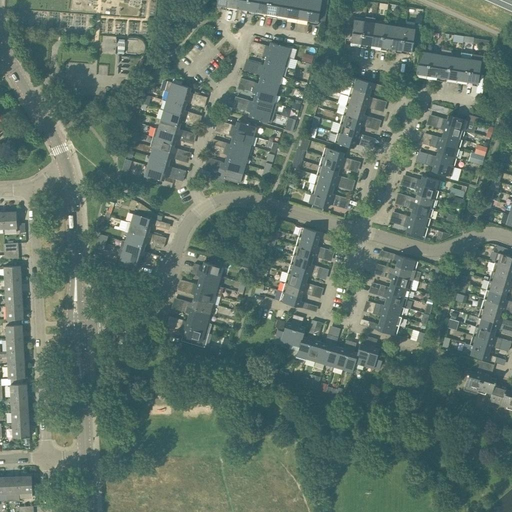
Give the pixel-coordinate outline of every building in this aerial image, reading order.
[(221,9),(227,10),(228,0),(217,0),(217,4),(221,5),(221,9)] [(237,8),(238,0),(228,0),(227,10),(233,11),(233,7),(237,8)] [(241,12),(247,13),(249,0),(238,0),(237,8),(241,8),(241,12)] [(254,10),(258,11),(259,0),(249,0),(247,13),(253,14),(254,10)] [(261,16),(267,17),(269,0),(259,0),(258,11),(262,12),(261,16)] [(274,14),(278,15),(280,0),(269,0),(267,17),(273,18),(274,14)] [(281,19),(287,20),(290,0),(280,0),(278,15),(282,15),(281,19)] [(300,0),(290,0),(287,20),(293,21),(294,17),(298,18),(300,0)] [(307,23),(310,0),(300,0),(298,18),(302,19),(301,22),(307,23)] [(321,0),(310,0),(307,23),(313,24),(314,21),(318,21),(321,0)] [(361,47),(365,20),(354,19),(351,41),(355,42),(355,46),(361,47)] [(371,45),(375,22),(365,20),(361,47),(367,48),(367,44),(371,45)] [(381,50),(385,24),(375,22),(371,45),(375,45),(375,49),(381,50)] [(388,47),(392,48),(395,25),(385,24),(381,50),(387,51),(388,47)] [(401,53),(405,27),(395,25),(392,48),(396,48),(395,52),(401,53)] [(416,29),(405,27),(401,53),(407,54),(408,50),(412,51),(416,29)] [(452,45),(472,48),(473,43),(478,43),(479,38),(454,34),(452,45)] [(260,48),(287,56),(290,47),(271,42),(269,46),(261,44),(260,48)] [(287,57),(287,56),(260,48),(258,54),(266,56),(265,60),(285,65),(288,66),(290,58),(287,57)] [(303,52),(302,59),(313,62),(315,55),(303,52)] [(426,78),(430,54),(420,52),(417,73),(421,74),(421,78),(426,78)] [(430,54),(426,78),(433,79),(433,76),(437,76),(440,55),(430,54)] [(441,81),(446,81),(450,57),(440,55),(437,76),(441,77),(441,81)] [(461,84),(467,85),(471,56),(461,55),(457,79),(461,80),(461,84)] [(460,58),(450,57),(446,81),(453,82),(453,79),(457,79),(460,58)] [(285,65),(265,60),(264,64),(256,62),(254,66),(282,75),(285,65)] [(481,61),(471,60),(467,85),(473,86),(474,82),(478,82),(481,61)] [(282,75),(254,66),(253,72),(261,75),(260,78),(279,84),(282,75)] [(351,87),(370,92),(371,88),(380,91),(382,85),(354,77),(351,87)] [(277,93),(279,84),(260,78),(259,83),(241,78),(240,82),(277,93)] [(165,90),(169,91),(206,102),(208,97),(190,92),(191,87),(168,81),(165,90)] [(277,93),(240,82),(238,88),(256,93),(255,96),(274,102),(277,93)] [(369,96),(370,92),(351,87),(348,96),(376,104),(378,99),(369,96)] [(206,102),(169,91),(166,101),(186,106),(187,102),(204,107),(206,102)] [(144,94),(141,103),(142,103),(147,105),(149,105),(151,96),(144,94)] [(271,112),(274,102),(255,96),(253,101),(245,99),(243,104),(271,112)] [(375,109),(376,104),(348,96),(345,105),(365,111),(366,106),(375,109)] [(294,99),(291,108),(299,110),(302,101),(294,99)] [(186,106),(166,101),(163,100),(161,109),(164,110),(191,118),(193,113),(184,110),(186,106)] [(271,112),(243,104),(242,109),(250,112),(249,116),(268,122),(271,112)] [(364,115),(365,111),(345,105),(343,114),(371,122),(372,117),(364,115)] [(191,118),(164,110),(161,119),(180,125),(181,121),(190,123),(191,118)] [(369,127),(371,122),(343,114),(340,123),(360,129),(361,125),(369,127)] [(439,117),(437,122),(465,130),(468,120),(448,115),(447,119),(439,117)] [(137,117),(130,145),(146,149),(150,135),(141,133),(145,119),(137,117)] [(161,119),(158,128),(186,136),(187,131),(179,129),(180,125),(161,119)] [(227,123),(226,128),(254,136),(256,127),(237,121),(236,125),(227,123)] [(443,133),(462,139),(465,130),(437,122),(436,127),(444,129),(443,133)] [(358,133),(360,129),(340,123),(337,132),(365,140),(367,136),(358,133)] [(158,128),(156,127),(153,137),(175,143),(176,139),(185,141),(186,136),(158,128)] [(232,139),(251,145),(254,136),(226,128),(224,133),(233,135),(232,139)] [(365,140),(337,132),(335,142),(354,148),(355,143),(364,146),(365,140)] [(459,148),(462,139),(443,133),(442,138),(433,135),(432,140),(459,148)] [(175,143),(153,137),(150,146),(153,147),(181,155),(182,150),(174,147),(175,143)] [(251,145),(232,139),(230,144),(222,141),(220,147),(248,155),(250,155),(253,146),(251,145)] [(437,152),(457,158),(459,148),(432,140),(430,145),(439,148),(437,152)] [(483,163),(485,145),(476,144),(475,152),(471,151),(470,161),(483,163)] [(150,156),(170,162),(171,157),(179,160),(181,155),(153,147),(150,156)] [(226,158),(246,164),(248,155),(220,147),(219,151),(227,154),(226,158)] [(296,147),(293,167),(300,168),(304,148),(296,147)] [(322,156),(350,164),(351,159),(343,157),(344,152),(325,147),(322,156)] [(457,158),(437,152),(436,156),(428,154),(426,159),(454,167),(457,158)] [(268,155),(264,174),(269,175),(273,156),(268,155)] [(170,162),(150,156),(147,165),(185,176),(186,171),(168,166),(170,162)] [(348,169),(350,164),(322,156),(320,165),(339,170),(340,167),(348,169)] [(243,173),(246,164),(226,158),(225,162),(217,160),(215,165),(243,173)] [(454,167),(426,159),(425,164),(433,166),(432,171),(451,176),(454,167)] [(185,176),(147,165),(143,179),(159,184),(160,179),(164,180),(165,176),(183,181),(185,176)] [(246,174),(243,173),(215,165),(214,170),(222,172),(221,177),(243,183),(246,174)] [(338,175),(339,170),(320,165),(317,174),(345,182),(346,178),(338,175)] [(343,188),(345,182),(317,174),(314,184),(333,189),(334,185),(343,188)] [(411,183),(439,190),(442,181),(422,175),(421,180),(413,177),(411,183)] [(439,190),(411,183),(410,187),(418,190),(417,194),(436,199),(439,190)] [(332,193),(333,189),(314,184),(311,193),(339,200),(341,196),(332,193)] [(339,200),(311,193),(308,202),(328,208),(329,204),(338,206),(339,200)] [(436,199),(417,194),(416,198),(407,195),(406,201),(434,208),(436,199)] [(434,208),(406,201),(404,206),(413,208),(411,213),(431,218),(434,208)] [(3,212),(4,228),(17,228),(17,211),(3,212)] [(131,222),(150,228),(151,224),(160,227),(161,221),(133,213),(131,222)] [(431,218),(411,213),(410,216),(402,214),(400,219),(428,227),(431,218)] [(125,230),(128,221),(122,219),(119,228),(125,230)] [(428,227),(400,219),(399,224),(407,227),(406,231),(425,237),(428,227)] [(149,232),(150,228),(131,222),(128,231),(165,243),(167,237),(149,232)] [(302,226),(299,236),(318,242),(319,237),(328,240),(329,234),(302,226)] [(164,248),(165,243),(128,231),(125,241),(145,247),(146,242),(164,248)] [(317,246),(318,242),(299,236),(296,245),(324,253),(325,248),(317,246)] [(144,251),(145,247),(122,240),(120,249),(150,258),(152,253),(144,251)] [(3,243),(4,251),(19,250),(18,242),(3,243)] [(322,258),(324,253),(296,245),(293,254),(313,260),(314,256),(322,258)] [(150,258),(120,249),(117,259),(139,265),(141,261),(149,263),(150,258)] [(396,264),(415,270),(418,261),(390,252),(389,258),(397,260),(396,264)] [(511,256),(498,252),(495,262),(511,267),(511,256)] [(311,264),(313,260),(293,254),(291,263),(318,272),(320,267),(311,264)] [(194,263),(193,269),(221,277),(224,267),(204,261),(203,266),(194,263)] [(511,267),(495,262),(492,271),(511,277),(511,274),(511,267)] [(317,277),(318,272),(291,263),(288,273),(307,278),(308,274),(317,277)] [(421,272),(415,270),(396,264),(395,269),(386,266),(385,271),(413,279),(418,281),(421,272)] [(21,265),(4,266),(5,279),(22,279),(21,265)] [(218,286),(221,277),(193,269),(192,273),(200,276),(199,280),(218,286)] [(391,283),(410,289),(413,279),(385,271),(383,276),(392,279),(391,283)] [(511,281),(510,281),(511,277),(492,271),(489,280),(511,287),(511,281)] [(306,282),(307,278),(288,273),(285,282),(313,290),(314,285),(306,282)] [(22,279),(5,279),(5,293),(22,292),(22,279)] [(215,295),(218,286),(199,280),(198,284),(189,282),(188,287),(215,295)] [(511,292),(511,287),(489,280),(486,290),(506,295),(507,291),(511,292)] [(311,295),(313,290),(285,282),(282,291),(302,297),(303,293),(311,295)] [(407,298),(410,289),(391,283),(389,287),(381,284),(380,290),(407,298)] [(195,294),(193,298),(213,304),(215,295),(188,287),(186,292),(195,294)] [(385,301),(405,307),(407,298),(380,290),(378,295),(386,297),(385,301)] [(511,301),(505,299),(506,295),(486,290),(484,299),(511,307),(511,305),(511,301)] [(301,301),(302,297),(282,291),(280,301),(307,309),(309,303),(301,301)] [(22,292),(5,293),(6,306),(23,305),(22,292)] [(210,313),(213,304),(193,298),(192,302),(184,300),(182,305),(210,313)] [(510,312),(511,307),(484,299),(481,308),(500,314),(502,309),(510,312)] [(402,316),(405,307),(385,301),(384,305),(376,303),(374,308),(402,316)] [(7,325),(21,325),(20,319),(24,318),(23,305),(6,306),(7,319),(7,325)] [(188,317),(207,322),(210,313),(182,305),(181,310),(189,313),(188,317)] [(380,320),(399,325),(402,316),(374,308),(373,313),(381,316),(380,320)] [(478,317),(511,326),(511,321),(499,317),(500,314),(481,308),(478,317)] [(290,343),(299,316),(294,314),(291,323),(287,321),(284,331),(278,330),(275,339),(290,343)] [(300,346),(303,336),(306,327),(301,326),(304,317),(299,316),(290,343),(299,346),(300,346)] [(212,324),(207,322),(188,317),(187,321),(179,318),(177,324),(209,333),(212,324)] [(511,332),(511,326),(478,317),(475,327),(495,333),(496,328),(511,332)] [(305,358),(317,321),(312,320),(307,337),(303,336),(300,346),(299,346),(296,355),(305,358)] [(399,325),(380,320),(379,324),(370,321),(369,327),(396,335),(399,325)] [(315,361),(321,342),(317,340),(322,323),(317,321),(305,358),(315,361)] [(7,326),(6,326),(6,339),(23,338),(23,324),(21,325),(7,325),(7,326)] [(205,347),(209,333),(177,324),(176,329),(184,331),(181,341),(205,347)] [(329,333),(339,335),(340,327),(330,325),(329,333)] [(495,333),(475,327),(473,336),(501,344),(502,338),(494,336),(495,333)] [(411,339),(422,341),(425,332),(413,329),(411,339)] [(324,364),(333,336),(328,334),(325,343),(321,342),(315,361),(324,364)] [(333,366),(339,347),(335,346),(338,337),(333,336),(324,364),(333,366)] [(364,365),(373,338),(367,336),(365,344),(360,343),(358,352),(355,362),(355,363),(364,365)] [(501,344),(473,336),(470,345),(489,350),(491,346),(499,349),(501,344)] [(224,337),(222,345),(228,347),(229,345),(230,339),(224,337)] [(23,338),(6,339),(7,352),(24,351),(23,338)] [(377,339),(373,338),(364,365),(379,370),(383,357),(377,355),(379,349),(375,347),(377,339)] [(352,372),(355,363),(355,362),(358,352),(354,351),(356,343),(346,340),(344,348),(339,347),(333,366),(352,372)] [(489,350),(470,345),(465,343),(462,352),(495,362),(497,357),(488,354),(489,350)] [(7,352),(0,352),(0,357),(7,357),(8,365),(25,364),(24,351),(7,352)] [(25,364),(8,365),(9,378),(11,378),(11,384),(24,384),(23,377),(25,377),(25,364)] [(465,385),(478,389),(484,371),(476,368),(475,372),(469,370),(468,373),(467,375),(468,375),(465,385)] [(492,373),(484,371),(478,389),(491,393),(489,400),(498,402),(503,384),(496,382),(496,381),(495,381),(496,378),(491,377),(492,373)] [(299,383),(299,384),(308,387),(310,378),(301,376),(299,383)] [(11,384),(10,384),(11,397),(28,397),(27,383),(24,384),(11,384)] [(511,406),(511,388),(511,390),(507,388),(508,386),(503,384),(498,402),(511,406)] [(359,396),(358,400),(374,405),(375,401),(359,396)] [(28,397),(11,397),(12,411),(28,410),(28,397)] [(482,406),(477,412),(482,416),(487,410),(482,406)] [(28,410),(12,411),(13,424),(29,423),(28,410)] [(29,423),(13,424),(13,437),(30,436),(29,423)] [(18,476),(19,493),(33,492),(32,475),(18,476)] [(6,493),(19,493),(18,476),(5,477),(6,493)]
